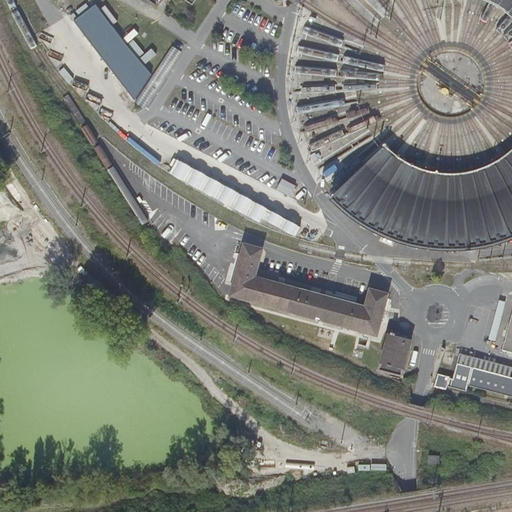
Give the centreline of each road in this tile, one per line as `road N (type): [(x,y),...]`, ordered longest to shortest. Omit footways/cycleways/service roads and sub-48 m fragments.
road 1 (unknown): [(405,453),(324,433),(180,362),(69,266),(0,170)]
road 2 (unclassified): [(418,300),(327,206),(299,161),(281,91),(292,19)]
road 3 (unclassified): [(409,511),(406,443),(433,341)]
